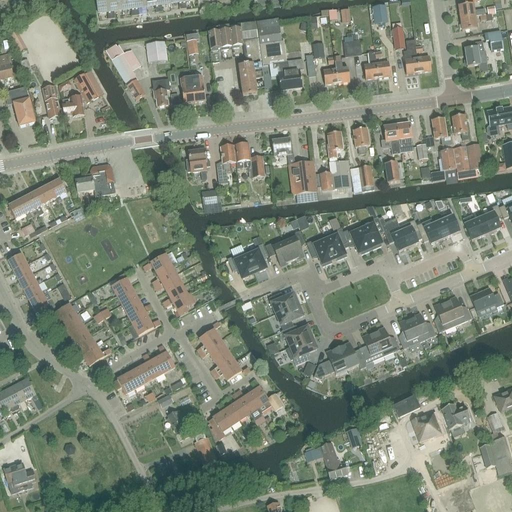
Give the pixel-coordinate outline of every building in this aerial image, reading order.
[(108,21),(111,20),(108,0),(96,0),(98,14),(107,13),(108,21)] [(108,0),(111,20),(115,20),(114,12),(122,10),(120,0),(108,0)] [(132,18),(135,17),(132,0),(120,0),(122,10),(131,9),(132,18)] [(137,8),(146,7),(144,0),(132,0),(135,17),(139,17),(137,8)] [(155,14),(159,14),(157,0),(144,0),(146,7),(154,6),(155,14)] [(161,5),(170,4),(169,0),(157,0),(159,14),(162,13),(161,5)] [(179,11),(183,11),(181,0),(169,0),(170,4),(178,3),(179,11)] [(181,0),(183,11),(186,10),(185,2),(194,1),(193,0),(181,0)] [(460,20),(475,18),(480,17),(485,16),(484,11),(479,12),(479,11),(474,12),(473,5),(458,8),(460,20)] [(385,7),(373,8),(375,26),(387,25),(385,7)] [(348,12),(339,12),(340,25),(349,25),(348,12)] [(336,13),(328,13),(328,23),(336,23),(336,13)] [(289,73),(287,63),(286,63),(283,43),(281,43),(279,28),(278,16),(256,20),(258,31),(262,66),(272,65),(273,70),(278,69),(278,75),(278,77),(280,93),(291,91),(289,73)] [(477,30),(475,18),(460,20),(462,33),(477,30)] [(245,37),(257,35),(256,24),(243,26),(245,37)] [(232,48),(231,48),(232,50),(238,49),(238,47),(242,47),(239,29),(229,31),(232,48)] [(221,50),(221,52),(228,51),(228,49),(231,48),(232,48),(229,31),(219,32),(221,50)] [(402,31),(393,32),(395,52),(403,51),(402,42),(403,42),(402,31)] [(218,50),(221,50),(219,32),(208,34),(211,53),(218,52),(218,50)] [(384,47),(393,46),(391,32),(382,33),(384,47)] [(500,33),(484,36),(485,43),(489,43),(491,53),(503,51),(500,33)] [(17,34),(10,38),(16,48),(14,49),(17,55),(19,54),(20,55),(27,51),(17,34)] [(195,56),(193,42),(187,43),(189,57),(195,56)] [(359,42),(352,43),(354,57),(361,56),(359,42)] [(407,53),(403,54),(406,76),(418,74),(417,61),(415,42),(405,43),(407,53)] [(354,57),(352,43),(343,44),(345,56),(347,58),(354,57)] [(148,65),(167,62),(165,44),(146,46),(148,65)] [(480,66),(487,65),(485,53),(483,53),(482,44),(475,45),(476,49),(464,51),(467,68),(480,66)] [(323,45),(313,46),(315,60),(324,59),(323,45)] [(141,68),(130,51),(122,56),(116,46),(105,53),(111,63),(127,88),(136,103),(145,97),(136,83),(137,82),(132,73),(141,68)] [(334,58),(334,59),(334,65),(335,71),(337,85),(349,83),(348,70),(342,70),(340,59),(339,59),(338,55),(333,51),(334,58)] [(378,80),(376,66),(375,60),(374,54),(368,55),(369,67),(363,68),(365,81),(378,80)] [(0,81),(13,78),(8,56),(0,57),(0,81)] [(417,61),(418,74),(431,73),(429,59),(417,61)] [(289,73),(291,91),(302,90),(300,72),(303,71),(302,61),(287,63),(289,73)] [(26,62),(19,64),(23,76),(30,73),(26,62)] [(376,66),(378,80),(390,78),(388,64),(376,66)] [(249,66),(238,67),(240,77),(254,76),(254,75),(262,74),(261,65),(260,65),(253,66),(253,65),(249,66)] [(271,78),(278,77),(278,75),(278,69),(273,70),(272,65),(269,65),(271,78)] [(325,87),(337,85),(335,71),(323,73),(325,87)] [(85,75),(74,82),(87,105),(98,99),(104,95),(91,72),(85,75)] [(255,85),(263,84),(262,74),(254,75),(254,76),(240,77),(241,87),(255,85)] [(191,79),(194,104),(205,103),(202,78),(191,79)] [(183,105),(194,104),(191,79),(184,80),(185,88),(181,88),(183,105)] [(166,92),(170,92),(168,81),(152,83),(154,101),(156,101),(157,109),(168,107),(166,92)] [(35,110),(43,108),(37,82),(29,84),(35,110)] [(265,94),(263,84),(255,85),(241,87),(242,98),(257,96),(257,95),(265,94)] [(46,90),(43,91),(46,103),(45,104),(49,121),(61,118),(56,97),(58,97),(56,88),(46,90)] [(19,128),(35,124),(29,101),(26,89),(4,95),(8,107),(13,105),(19,128)] [(63,105),(62,105),(64,118),(64,117),(75,116),(75,118),(84,117),(82,102),(81,98),(69,100),(69,101),(62,102),(63,105)] [(500,111),(497,111),(496,111),(487,113),(489,128),(488,128),(487,130),(488,136),(490,138),(497,136),(499,134),(498,127),(507,126),(508,131),(511,130),(511,117),(511,109),(501,110),(500,110),(500,111)] [(462,142),(468,141),(464,117),(452,119),(454,136),(461,135),(462,142)] [(442,148),(451,146),(450,138),(447,138),(444,120),(431,122),(434,141),(441,140),(442,148)] [(413,153),(412,147),(409,125),(396,127),(400,155),(413,153)] [(391,155),(400,155),(396,127),(383,129),(385,144),(390,143),(391,148),(391,155)] [(365,149),(369,148),(367,131),(353,133),(355,150),(358,149),(359,157),(366,156),(365,149)] [(315,177),(317,194),(322,193),(351,190),(348,162),(337,164),(336,153),(343,152),(340,134),(327,136),(329,146),(327,146),(329,165),(330,175),(315,177)] [(289,141),(272,143),(273,154),(274,159),(287,157),(288,160),(288,167),(291,167),(295,196),(317,194),(315,177),(313,164),(295,166),(294,159),(293,155),(291,156),(289,141)] [(506,170),(511,169),(511,145),(502,147),(506,170)] [(251,180),(264,178),(262,159),(250,161),(248,146),(235,147),(237,164),(236,164),(237,171),(247,169),(248,173),(251,173),(251,180)] [(419,162),(427,160),(425,146),(416,147),(419,162)] [(457,174),(484,170),(480,146),(453,150),(457,174)] [(230,165),(235,164),(233,147),(220,149),(223,172),(225,172),(225,174),(231,173),(230,165)] [(205,151),(188,153),(189,162),(186,162),(187,174),(190,174),(202,173),(202,169),(210,168),(209,163),(206,163),(205,151)] [(427,154),(432,184),(456,179),(455,172),(452,152),(441,153),(441,152),(427,154)] [(387,185),(399,184),(396,164),(384,166),(387,185)] [(90,173),(91,176),(91,180),(75,182),(77,195),(94,192),(95,199),(115,195),(113,184),(114,184),(114,183),(113,183),(111,169),(108,167),(96,169),(94,172),(91,172),(90,172),(90,173)] [(374,192),(373,188),(370,168),(350,171),(354,195),(374,192)] [(226,177),(217,178),(218,186),(227,185),(226,177)] [(49,187),(56,200),(58,205),(62,203),(59,198),(66,194),(59,181),(49,187)] [(144,198),(151,197),(149,183),(141,184),(144,198)] [(56,200),(49,187),(39,192),(46,205),(56,200)] [(39,192),(29,197),(35,210),(39,218),(43,215),(39,208),(46,205),(39,192)] [(203,206),(221,204),(219,192),(201,194),(203,206)] [(35,210),(29,197),(18,203),(25,216),(28,221),(32,219),(29,213),(35,210)] [(15,221),(25,216),(18,203),(8,208),(15,221)] [(511,203),(498,210),(502,218),(503,221),(509,218),(511,225),(511,203)] [(209,213),(217,211),(215,205),(207,207),(209,213)] [(497,207),(491,209),(493,214),(496,220),(502,218),(498,210),(497,207)] [(81,209),(70,215),(72,219),(74,222),(75,223),(86,217),(81,209)] [(493,214),(484,218),(491,235),(500,230),(496,220),(493,214)] [(452,217),(443,222),(450,238),(459,234),(452,217)] [(484,218),(474,222),(481,239),(491,235),(484,218)] [(362,230),(361,230),(371,252),(381,248),(380,246),(382,245),(378,236),(384,234),(381,227),(378,221),(377,219),(374,221),(371,222),(373,225),(362,230)] [(414,222),(399,228),(408,249),(418,245),(413,235),(419,233),(416,227),(415,225),(414,222)] [(443,222),(433,226),(440,242),(450,238),(443,222)] [(474,222),(464,226),(471,243),(481,239),(474,222)] [(421,225),(416,227),(419,233),(421,239),(426,236),(431,246),(440,242),(433,226),(424,230),(422,225),(421,225)] [(30,240),(36,236),(35,233),(31,226),(21,231),(25,238),(29,236),(30,240)] [(362,230),(360,226),(343,234),(347,245),(349,249),(354,247),(358,256),(360,255),(361,257),(371,252),(361,230),(362,230)] [(386,234),(384,235),(389,246),(391,245),(394,244),(398,254),(408,249),(399,228),(386,234)] [(341,230),(324,238),(334,262),(337,260),(337,262),(347,258),(342,247),(347,245),(341,230)] [(282,241),(284,244),(292,263),(297,260),(297,262),(303,259),(298,247),(304,244),(300,233),(282,241)] [(61,247),(66,242),(62,238),(57,243),(61,247)] [(334,262),(324,238),(306,245),(312,260),(318,258),(323,269),(332,265),(331,263),(334,262)] [(287,265),(292,263),(284,244),(277,247),(276,243),(265,248),(269,259),(275,256),(281,269),(287,266),(287,265)] [(244,254),(253,275),(257,273),(258,274),(265,271),(261,261),(267,258),(262,246),(244,254)] [(249,276),(253,275),(244,254),(227,261),(232,274),(233,274),(232,273),(238,270),(243,281),(250,278),(249,276)] [(8,263),(13,273),(26,266),(21,256),(8,263)] [(156,275),(170,267),(165,257),(150,265),(156,275)] [(30,273),(26,266),(13,273),(19,283),(32,277),(39,273),(37,269),(30,273)] [(176,277),(170,267),(156,275),(161,285),(176,277)] [(35,283),(32,277),(19,283),(24,294),(37,287),(43,284),(41,280),(35,283)] [(118,285),(111,289),(117,299),(131,291),(126,281),(124,277),(116,281),(118,285)] [(176,277),(161,285),(167,294),(181,286),(176,277)] [(507,281),(503,283),(511,305),(511,280),(507,282),(507,281)] [(63,286),(57,289),(60,295),(66,292),(63,286)] [(187,296),(181,286),(167,294),(172,304),(187,296)] [(43,297),(48,295),(48,294),(46,290),(40,293),(37,287),(24,294),(29,304),(43,297)] [(496,310),(503,307),(498,295),(492,298),(488,290),(470,298),(476,313),(494,305),(496,310)] [(122,309),(137,301),(131,291),(117,299),(122,309)] [(269,300),(276,316),(300,306),(297,300),(295,300),(293,296),(283,300),(281,294),(269,300)] [(43,297),(29,304),(35,314),(48,307),(53,304),(48,295),(43,297)] [(195,304),(189,295),(187,296),(172,304),(177,314),(180,319),(187,314),(185,310),(192,306),(195,304)] [(445,305),(455,328),(471,321),(466,309),(460,311),(455,299),(449,301),(449,303),(445,305)] [(128,319),(142,311),(137,301),(122,309),(128,319)] [(439,335),(455,328),(445,305),(441,307),(440,305),(434,308),(439,321),(434,323),(439,335)] [(55,330),(75,317),(68,306),(54,316),(59,322),(52,327),(55,330)] [(302,312),(300,306),(276,316),(283,332),(293,328),(291,323),(302,318),(301,313),(302,312)] [(97,326),(111,317),(107,310),(93,319),(97,326)] [(142,311),(128,319),(133,328),(148,321),(142,311)] [(409,320),(419,344),(436,337),(431,325),(425,328),(420,316),(409,320)] [(75,317),(55,330),(58,335),(64,330),(68,337),(82,328),(75,317)] [(403,351),(419,344),(409,320),(398,325),(404,337),(398,339),(403,351)] [(153,330),(148,321),(133,328),(130,330),(135,340),(153,330)] [(82,328),(68,337),(73,343),(66,348),(69,352),(89,338),(82,328)] [(293,328),(283,332),(281,333),(283,340),(285,339),(290,349),(314,339),(311,333),(309,333),(307,329),(296,334),(293,328)] [(373,335),(383,359),(400,352),(394,340),(389,342),(383,329),(377,332),(378,334),(373,335)] [(197,352),(199,356),(220,342),(213,332),(199,341),(204,348),(197,352)] [(367,366),(383,359),(373,335),(369,337),(368,336),(362,339),(367,351),(362,354),(367,366)] [(96,349),(89,338),(69,352),(71,356),(78,351),(82,358),(96,349)] [(314,339),(290,349),(294,360),(292,360),(295,368),(308,362),(305,356),(317,351),(315,346),(316,346),(314,339)] [(220,342),(199,356),(202,360),(209,356),(213,362),(227,353),(220,342)] [(338,351),(347,372),(358,367),(360,371),(366,369),(361,357),(355,359),(349,344),(344,347),(344,348),(338,351)] [(163,348),(158,350),(162,357),(157,360),(165,375),(175,369),(163,348)] [(101,355),(96,349),(82,358),(89,369),(111,355),(108,351),(101,355)] [(336,377),(347,372),(338,351),(332,353),(331,352),(326,354),(331,366),(326,369),(325,369),(319,367),(314,379),(321,382),(322,379),(334,373),(336,377)] [(211,373),(213,377),(234,364),(227,353),(213,362),(217,369),(211,373)] [(155,380),(165,375),(157,360),(151,363),(147,356),(142,359),(146,366),(147,365),(155,380)] [(241,374),(234,364),(213,377),(216,381),(223,377),(227,383),(241,374)] [(146,366),(137,371),(145,386),(155,380),(147,365),(146,366)] [(145,386),(137,371),(127,376),(135,391),(145,386)] [(125,396),(135,391),(127,376),(117,382),(113,384),(117,392),(121,389),(125,396)] [(16,386),(25,402),(32,398),(34,403),(38,401),(27,380),(16,386)] [(255,392),(249,396),(258,410),(261,415),(271,408),(275,413),(283,408),(275,396),(267,401),(259,389),(255,382),(250,385),(255,392)] [(17,406),(25,402),(16,386),(5,392),(16,412),(19,410),(17,406)] [(500,414),(511,409),(511,390),(493,398),(500,414)] [(18,416),(16,412),(5,392),(0,394),(0,408),(3,413),(10,410),(14,418),(18,416)] [(234,396),(248,417),(249,416),(252,421),(261,415),(249,396),(245,399),(240,392),(234,396)] [(145,398),(148,404),(156,400),(152,394),(145,398)] [(238,424),(248,417),(234,396),(232,398),(236,404),(229,410),(238,424)] [(161,409),(172,403),(169,398),(158,403),(161,409)] [(398,420),(420,409),(414,398),(392,408),(398,420)] [(228,430),(238,424),(229,410),(226,411),(221,405),(217,408),(221,414),(218,416),(228,430)] [(454,406),(442,411),(449,431),(462,427),(461,423),(470,420),(465,408),(456,412),(454,406)] [(177,413),(167,418),(180,443),(189,438),(177,413)] [(418,445),(442,436),(439,428),(440,427),(435,413),(410,423),(418,445)] [(493,432),(502,428),(497,414),(488,418),(493,432)] [(222,434),(228,430),(218,416),(212,420),(208,423),(213,430),(212,431),(219,443),(225,438),(222,434)] [(461,428),(454,431),(457,440),(465,438),(461,428)] [(356,430),(346,433),(351,450),(362,446),(356,430)] [(194,445),(203,467),(216,462),(207,439),(194,445)] [(511,471),(503,440),(489,444),(498,477),(511,473),(511,471)] [(220,457),(227,455),(223,444),(216,447),(220,457)] [(329,481),(347,476),(344,465),(336,467),(329,446),(320,449),(327,470),(326,470),(329,481)] [(488,447),(480,449),(480,450),(486,470),(494,468),(494,467),(488,447)] [(317,450),(305,455),(308,463),(320,459),(317,450)] [(22,465),(3,471),(7,485),(13,483),(15,490),(24,487),(35,483),(32,472),(25,474),(22,465)]
